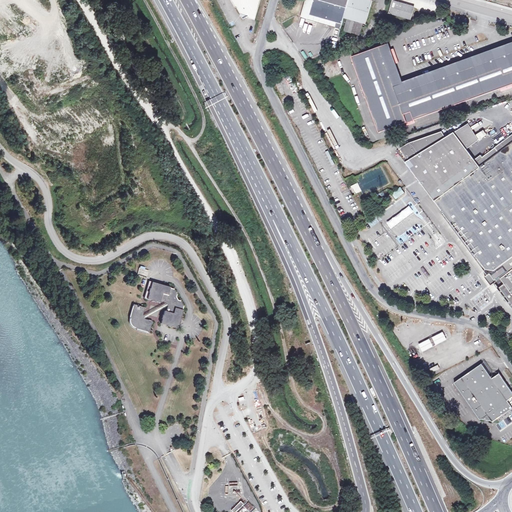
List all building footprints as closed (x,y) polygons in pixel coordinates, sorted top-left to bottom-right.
[(233,0),(244,19),(247,17),(255,19),(260,0),(233,0)] [(305,0),(303,12),(301,18),(329,26),(330,25),(333,27),(335,28),(335,26),(339,28),(341,28),(344,18),(347,19),(344,31),(360,35),(362,26),(365,27),(372,1),(370,0),(305,0)] [(414,7),(393,1),(389,13),(410,19),(414,7)] [(387,44),(352,57),(379,133),(511,84),(511,44),(401,84),(387,44)] [(468,124),(461,128),(463,131),(466,137),(468,140),(475,135),(468,124)] [(407,161),(405,162),(407,164),(409,168),(410,169),(412,171),(414,173),(419,181),(420,183),(422,184),(444,214),(445,216),(447,218),(448,220),(450,222),(465,242),(467,245),(474,254),(480,263),(483,266),(484,267),(485,269),(492,270),(494,270),(497,274),(500,278),(501,278),(503,282),(504,283),(499,287),(502,290),(510,301),(511,303),(511,134),(504,141),(497,146),(496,147),(479,159),(476,162),(472,157),(469,153),(469,152),(466,149),(471,145),(468,140),(466,137),(463,131),(461,128),(445,138),(444,139),(418,154),(414,157),(412,158),(409,160),(407,161)] [(400,148),(407,161),(409,160),(412,158),(414,157),(418,154),(444,139),(445,138),(442,131),(409,143),(400,148)] [(475,135),(468,140),(471,145),(479,140),(475,135)] [(357,183),(351,186),(355,194),(361,191),(361,190),(358,183),(357,183)] [(405,193),(400,187),(391,193),(396,199),(405,193)] [(390,195),(385,198),(389,203),(394,200),(390,195)] [(412,212),(409,208),(389,222),(392,227),(412,212)] [(400,244),(410,237),(405,231),(396,238),(400,244)] [(139,267),(137,274),(146,277),(149,270),(139,267)] [(497,274),(494,270),(490,273),(485,277),(491,285),(496,281),(500,278),(497,274)] [(171,288),(150,281),(145,298),(153,301),(157,302),(161,303),(161,301),(166,302),(168,306),(169,306),(167,312),(165,311),(164,315),(163,319),(162,324),(168,326),(172,327),(179,329),(184,310),(183,310),(184,306),(181,301),(179,300),(177,297),(178,295),(175,289),(171,288)] [(166,302),(144,315),(146,319),(168,306),(166,302)] [(132,319),(136,328),(136,329),(150,333),(153,322),(146,319),(144,315),(146,308),(134,305),(130,319),(132,319)] [(444,333),(433,338),(436,345),(447,340),(444,333)] [(433,347),(429,340),(419,345),(423,352),(433,347)] [(482,364),(454,383),(480,421),(481,420),(486,421),(488,421),(492,422),(493,423),(503,416),(511,409),(511,406),(508,401),(511,399),(511,400),(511,391),(499,373),(492,378),(482,364)] [(232,511),(233,511),(236,511),(245,505),(242,502),(232,511)]
